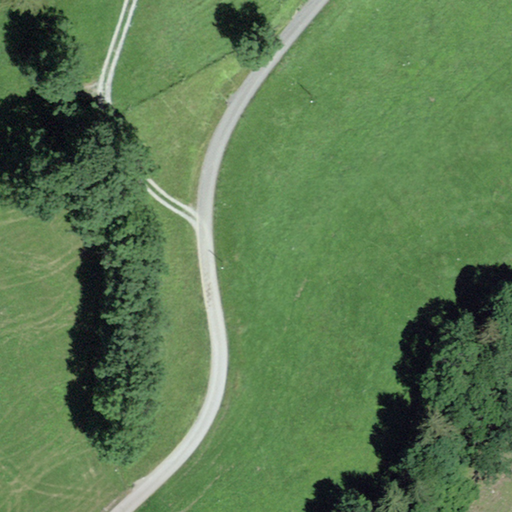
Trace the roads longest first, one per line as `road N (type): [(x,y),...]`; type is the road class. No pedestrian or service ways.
road 1 (unclassified): [(320,0),(247,90),(211,159),(205,222),(216,383),(181,454),(121,511)]
road 2 (track): [(205,222),(130,169),(108,125),(102,97),(129,0)]
